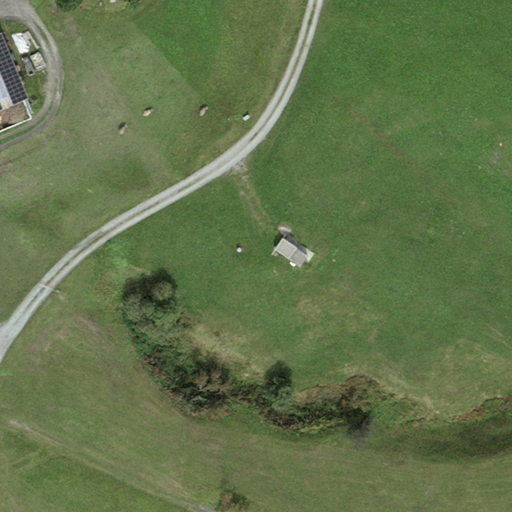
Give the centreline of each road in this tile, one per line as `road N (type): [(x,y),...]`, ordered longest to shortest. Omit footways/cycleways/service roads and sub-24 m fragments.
road 1 (track): [(313,0),(278,105),(253,136),(215,168),(82,247),(0,339)]
road 2 (track): [(0,143),(28,130),(54,96),(55,64),(43,36),(9,2)]
